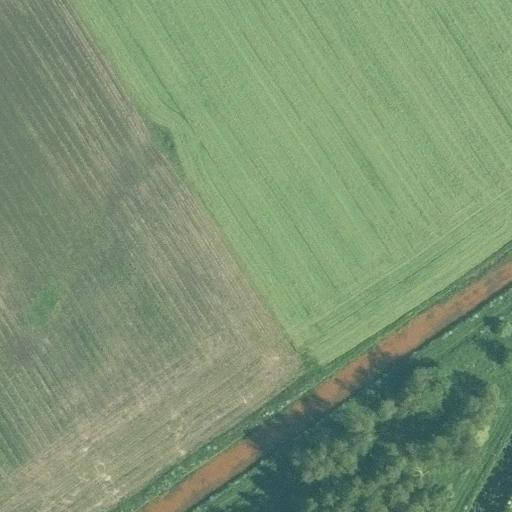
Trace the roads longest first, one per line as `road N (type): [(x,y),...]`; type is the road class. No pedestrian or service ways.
road 1 (track): [(216,511),(511,305)]
road 2 (track): [(511,404),(451,511)]
